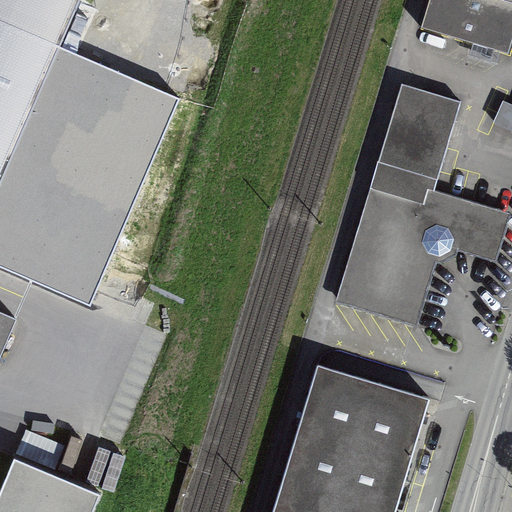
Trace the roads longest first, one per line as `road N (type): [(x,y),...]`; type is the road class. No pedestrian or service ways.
road 1 (unknown): [(507,378),(315,315)]
road 2 (unknown): [(457,362),(410,511)]
road 3 (secondary): [(511,364),(470,511)]
